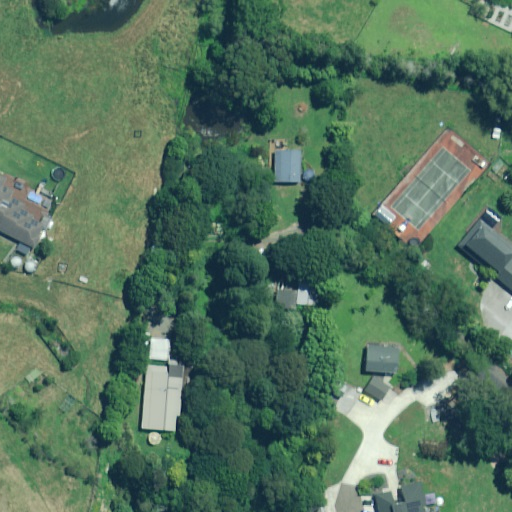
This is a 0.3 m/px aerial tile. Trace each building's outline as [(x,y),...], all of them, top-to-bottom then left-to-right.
[(300,152),(275,151),(274,182),(299,182),(300,152)] [(0,231),(32,247),(47,216),(9,198),(12,191),(3,187),(7,179),(0,176),(0,231)] [(511,246),(480,220),(458,246),(480,264),(484,259),(501,273),(497,278),(511,290),(511,256),(511,254),(511,246)] [(310,282),(299,282),(298,292),(277,291),(277,309),(296,310),(296,304),(309,305),(310,282)] [(171,341),(150,339),(148,360),(169,361),(171,341)] [(399,349),(367,346),(365,370),(397,373),(399,349)] [(185,368),(148,366),(143,429),(180,432),(185,368)] [(390,387),(374,377),(365,390),(381,401),(390,387)] [(391,492),(375,496),(378,511),(425,511),(420,486),(403,490),(406,502),(394,504),(391,492)]
